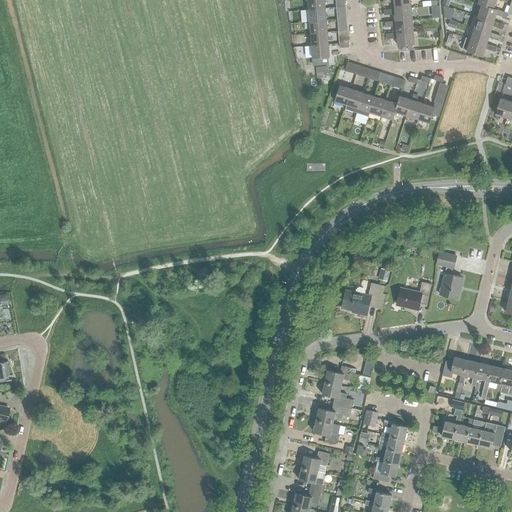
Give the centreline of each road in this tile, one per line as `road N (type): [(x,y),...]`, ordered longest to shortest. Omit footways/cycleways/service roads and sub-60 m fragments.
road 1 (tertiary): [(239,511),(303,261),(354,209),(429,187)]
road 2 (residential): [(267,511),(309,351),(472,322)]
road 3 (residential): [(0,343),(28,339),(40,351),(0,507)]
road 4 (residential): [(493,68),(408,69),(370,58),(358,46),(354,0)]
road 5 (unknown): [(119,276),(249,254),(298,270)]
